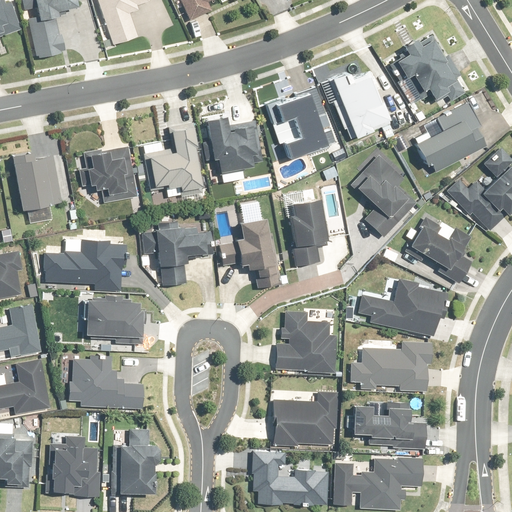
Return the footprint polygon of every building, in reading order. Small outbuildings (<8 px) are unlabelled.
[(0,0),(0,37),(24,28),(13,0),(0,0)] [(21,0),(24,11),(35,9),(36,13),(26,15),(36,59),(62,54),(62,50),(65,49),(58,16),(61,15),(60,9),(85,4),(83,0),(21,0)] [(98,0),(114,46),(137,38),(129,12),(139,9),(137,4),(148,0),(98,0)] [(180,0),(190,20),(212,8),(208,0),(180,0)] [(447,58),(433,34),(421,40),(419,38),(405,46),(409,53),(397,60),(407,77),(416,72),(427,90),(430,88),(438,101),(449,95),(452,100),(466,91),(458,77),(461,75),(450,56),(447,58)] [(351,69),(333,76),(342,97),(334,100),(349,138),(357,135),(373,128),(374,130),(392,123),(370,70),(354,77),(351,69)] [(323,115),(313,88),(296,94),(297,97),(282,103),(281,99),(268,104),(270,108),(275,124),(288,119),(296,139),(284,143),(290,159),(333,143),(328,130),(322,132),(317,118),(323,115)] [(416,137),(418,141),(414,144),(424,164),(428,162),(429,165),(433,163),(436,169),(488,145),(479,126),(482,125),(468,102),(435,118),(442,131),(431,136),(428,131),(416,137)] [(227,114),(208,118),(216,157),(219,156),(222,170),(254,164),(253,161),(264,159),(256,122),(230,128),(227,114)] [(199,187),(192,146),(195,146),(191,125),(168,130),(173,153),(160,155),(159,152),(145,155),(151,186),(165,183),(166,189),(178,186),(179,191),(199,187)] [(496,177),(511,160),(511,158),(500,146),(483,164),(496,177)] [(133,199),(123,147),(86,154),(89,169),(83,170),(86,186),(92,185),(93,192),(103,190),(105,198),(98,199),(99,205),(133,199)] [(34,151),(13,155),(23,209),(27,208),(30,222),(52,218),(49,203),(63,200),(54,155),(35,158),(34,151)] [(405,177),(380,154),(353,183),(378,206),(366,219),(386,237),(417,202),(398,184),(405,177)] [(459,177),(447,189),(471,214),(473,212),(490,229),(509,211),(510,212),(511,210),(511,165),(486,189),(477,180),(470,188),(459,177)] [(296,213),(290,214),(299,265),(320,261),(317,240),(327,238),(320,197),(294,202),(296,213)] [(211,206),(198,205),(198,218),(211,218),(211,206)] [(261,207),(239,211),(244,236),(236,237),(237,241),(217,245),(221,266),(249,261),(250,268),(258,267),(260,279),(258,280),(259,287),(279,284),(267,217),(263,217),(261,207)] [(414,239),(411,244),(446,265),(441,272),(459,282),(473,259),(465,255),(467,251),(464,249),(472,236),(456,227),(456,228),(442,220),(440,224),(427,216),(418,232),(411,227),(406,235),(414,239)] [(157,228),(157,231),(143,232),(145,252),(159,251),(163,285),(188,283),(186,262),(189,261),(188,254),(196,253),(197,257),(215,255),(212,230),(197,231),(197,224),(178,226),(177,218),(162,219),(163,227),(157,228)] [(47,269),(46,280),(96,283),(95,289),(121,290),(122,267),(125,268),(126,243),(111,242),(111,239),(82,238),(82,250),(65,250),(65,253),(45,252),(44,269),(47,269)] [(0,297),(20,293),(16,270),(22,268),(18,249),(0,252),(0,297)] [(394,301),(363,293),(359,311),(373,314),(371,321),(433,335),(443,291),(418,285),(419,281),(399,277),(394,301)] [(105,299),(89,299),(87,333),(131,335),(131,343),(143,343),(143,323),(145,323),(146,309),(141,309),(141,300),(123,299),(123,295),(105,295),(105,299)] [(0,348),(9,347),(11,356),(41,351),(32,303),(9,307),(12,324),(0,326),(0,348)] [(277,342),(276,368),(308,369),(308,371),(335,372),(337,334),(329,333),(330,322),(306,320),(306,312),(286,311),(285,327),(282,327),(281,337),(289,338),(289,343),(277,342)] [(403,349),(364,347),(363,362),(351,361),(350,382),(361,383),(361,387),(377,388),(377,383),(401,384),(401,390),(427,391),(429,361),(433,361),(434,341),(403,340),(403,349)] [(82,400),(81,405),(142,407),(143,383),(124,382),(124,377),(116,376),(117,370),(112,369),(112,355),(91,354),(91,358),(74,358),(74,381),(70,381),(69,399),(82,400)] [(51,406),(41,358),(16,363),(20,380),(0,384),(0,408),(15,406),(16,413),(51,406)] [(318,400),(274,398),(273,416),(276,416),(275,444),(297,445),(297,442),(333,443),(334,427),(337,427),(339,392),(319,391),(318,400)] [(374,405),(355,404),(354,432),(372,433),(372,436),(404,437),(404,440),(428,440),(428,425),(428,420),(410,419),(410,402),(400,401),(400,407),(388,406),(388,412),(373,412),(374,405)] [(130,444),(122,444),(120,492),(156,494),(157,471),(154,471),(155,462),(160,463),(161,444),(149,443),(149,429),(130,428),(130,444)] [(0,475),(7,476),(7,482),(10,482),(10,485),(29,486),(29,466),(31,466),(32,440),(16,439),(16,431),(0,431),(0,475)] [(66,444),(50,443),(47,491),(67,492),(67,495),(99,496),(100,472),(96,472),(97,447),(84,446),(84,436),(67,435),(66,444)] [(285,452),(253,450),(252,473),(254,473),(253,490),(259,490),(258,503),(283,504),(284,502),(294,502),(294,505),(315,506),(315,503),(327,504),(328,471),(315,471),(315,469),(295,468),(295,475),(279,474),(280,462),(285,463),(285,452)] [(399,459),(375,458),(375,471),(362,470),(362,475),(355,474),(355,452),(333,451),(333,466),(336,466),(335,504),(353,505),(353,492),(361,492),(360,509),(400,510),(400,498),(405,499),(405,489),(402,488),(402,485),(422,486),(423,457),(399,457),(399,459)]
